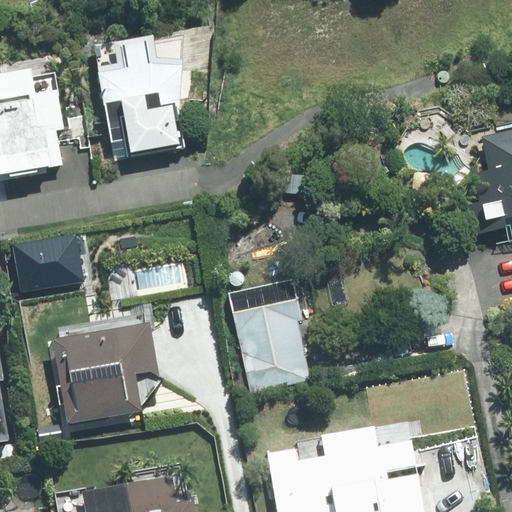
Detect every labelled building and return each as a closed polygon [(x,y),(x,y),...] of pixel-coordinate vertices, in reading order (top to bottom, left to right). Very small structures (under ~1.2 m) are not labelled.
[(100,68),(116,158),(188,145),(187,61),(160,58),(157,38),(119,45),(122,65),(100,68)] [(0,183),(68,171),(61,132),(70,131),(59,68),(0,77),(0,183)] [(511,129),(483,136),(490,167),(475,170),(481,198),(469,201),(476,234),(509,227),(511,240),(511,239),(511,129)] [(300,297),(234,308),(247,389),(313,378),(300,297)] [(155,322),(56,338),(70,422),(145,410),(139,372),(163,368),(155,322)] [(0,364),(0,438),(12,437),(0,364)] [(382,433),(269,452),(279,511),(419,511),(412,471),(389,475),(382,433)] [(199,511),(198,500),(180,503),(175,474),(84,489),(87,511),(199,511)]
